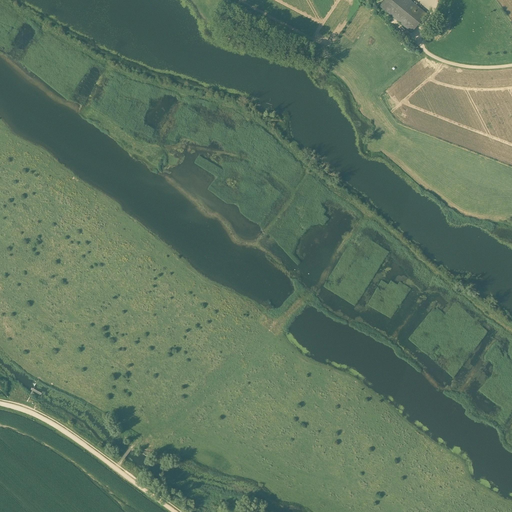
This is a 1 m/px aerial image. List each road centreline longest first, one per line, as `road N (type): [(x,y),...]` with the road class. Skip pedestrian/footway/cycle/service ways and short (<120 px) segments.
road 1 (track): [(140,436),(263,341),(304,290),(310,264)]
road 2 (track): [(0,403),(59,427),(175,511)]
